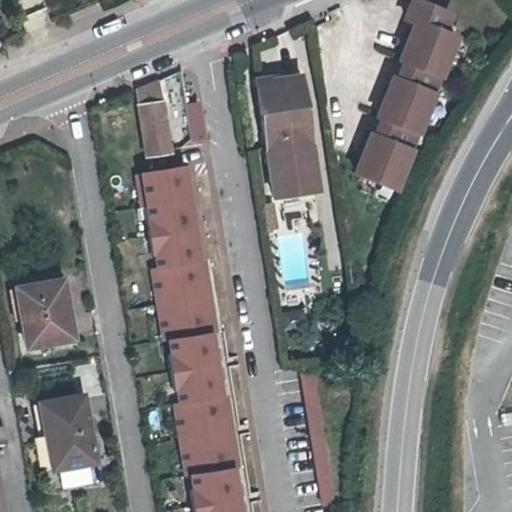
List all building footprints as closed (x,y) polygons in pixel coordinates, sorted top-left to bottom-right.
[(448,10),(422,0),(411,0),(406,15),(415,19),(400,57),(404,59),(397,77),(393,75),(378,114),(382,116),(375,133),(371,132),(356,171),(396,187),(412,148),(409,147),(417,129),(419,130),(434,91),(432,90),(439,72),(442,73),(457,34),(440,28),(448,10)] [(270,180),(315,174),(301,74),(271,78),(270,73),(256,75),(270,180)] [(136,88),(148,155),(172,149),(160,78),(136,88)] [(205,135),(198,100),(188,102),(193,136),(205,135)] [(185,163),(143,169),(151,216),(148,216),(153,249),(158,248),(160,263),(155,264),(167,336),(172,335),(174,351),(171,351),(176,383),(178,383),(181,398),(176,399),(187,472),(192,471),(195,486),(192,487),(196,511),(240,511),(233,465),(237,464),(226,392),(221,393),(211,329),(216,328),(204,257),(200,258),(185,163)] [(315,174),(270,180),(272,195),(317,189),(315,174)] [(273,201),(262,203),(264,213),(275,211),(273,201)] [(26,342),(74,335),(66,279),(17,286),(26,342)] [(313,363),(302,364),(324,501),(336,499),(313,363)] [(97,462),(85,394),(41,401),(52,470),(97,462)] [(0,425),(0,511),(9,511),(0,457),(0,442),(11,440),(9,423),(0,425)]
